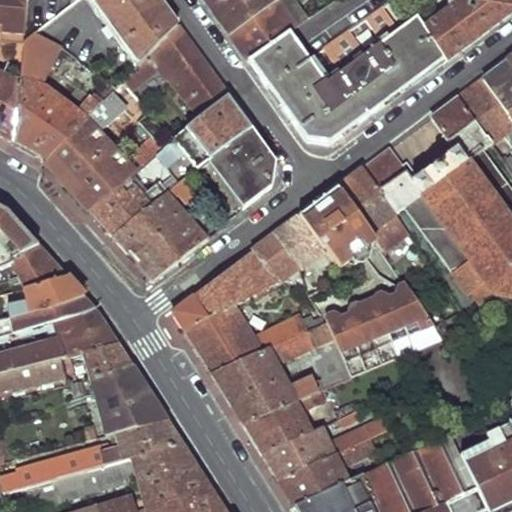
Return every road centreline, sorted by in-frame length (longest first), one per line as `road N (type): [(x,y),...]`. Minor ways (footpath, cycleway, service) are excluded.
road 1 (residential): [(315,183),(511,38)]
road 2 (secondary): [(133,319),(255,511)]
road 3 (residential): [(133,319),(315,183)]
road 4 (residential): [(315,183),(182,0)]
road 5 (secondary): [(0,177),(133,319)]
